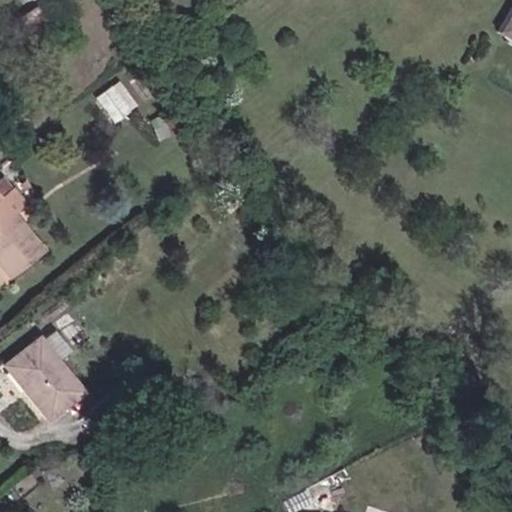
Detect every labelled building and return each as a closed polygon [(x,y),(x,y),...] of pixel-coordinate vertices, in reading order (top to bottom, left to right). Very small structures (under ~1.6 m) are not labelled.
[(511,16),(508,14),(493,39),(511,49),(511,16)] [(122,77),(101,95),(121,118),(142,100),(122,77)] [(27,203),(15,213),(29,231),(42,221),(27,203)] [(0,263),(24,295),(57,269),(29,231),(15,213),(0,224),(0,263)] [(93,410),(51,356),(17,381),(59,436),(93,410)] [(95,436),(127,424),(124,422),(119,415),(93,434),(95,436)] [(124,422),(127,424),(138,420),(134,415),(124,422)] [(138,420),(127,424),(140,442),(150,435),(138,420)] [(127,424),(95,436),(115,461),(146,450),(140,442),(127,424)]
